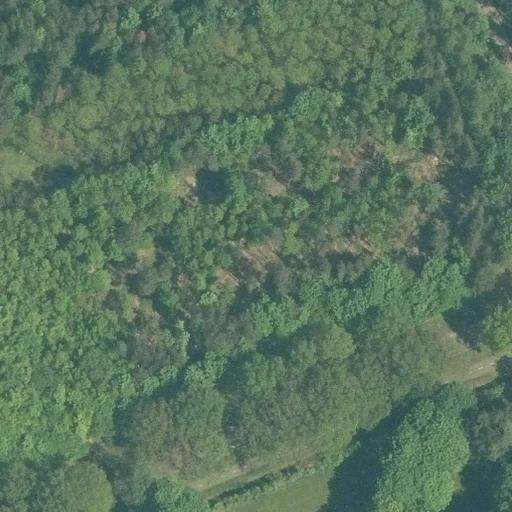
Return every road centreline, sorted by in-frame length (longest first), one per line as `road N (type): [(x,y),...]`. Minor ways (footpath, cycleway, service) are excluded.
road 1 (track): [(112,289),(271,147),(287,121),(270,73),(233,32),(164,28),(86,77),(0,78)]
road 2 (track): [(0,2),(480,0),(511,63)]
road 3 (tertiary): [(62,511),(511,323)]
road 4 (track): [(0,162),(45,191),(112,289)]
